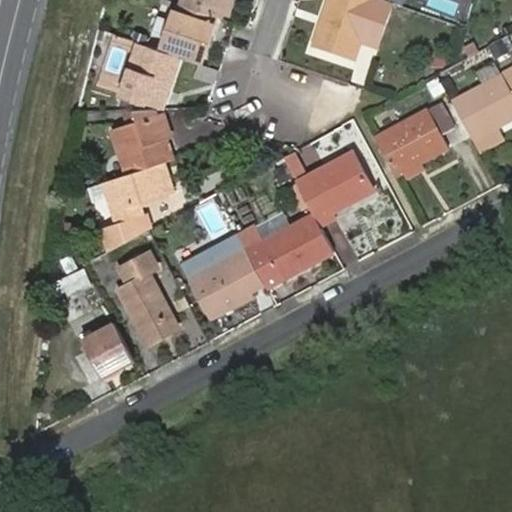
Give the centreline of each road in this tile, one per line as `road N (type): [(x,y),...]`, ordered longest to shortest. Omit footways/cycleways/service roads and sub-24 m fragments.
road 1 (residential): [(0,480),(511,196)]
road 2 (residential): [(281,0),(260,74),(291,108)]
